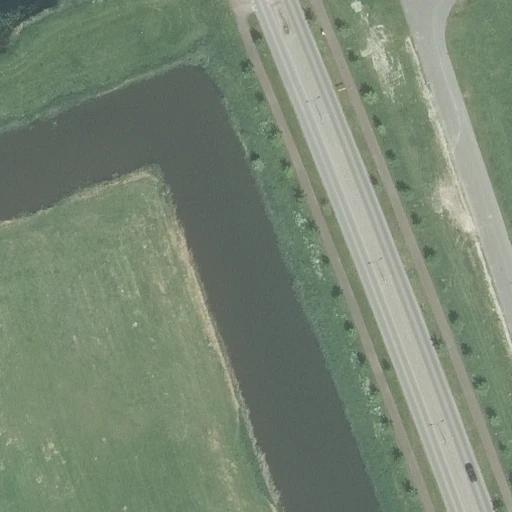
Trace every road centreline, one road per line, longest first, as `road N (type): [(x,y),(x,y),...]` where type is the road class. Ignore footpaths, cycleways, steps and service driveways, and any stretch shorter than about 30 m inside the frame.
road 1 (secondary): [(253,0),(442,511)]
road 2 (secondary): [(474,511),(286,0)]
road 3 (unclassified): [(413,0),(511,295)]
